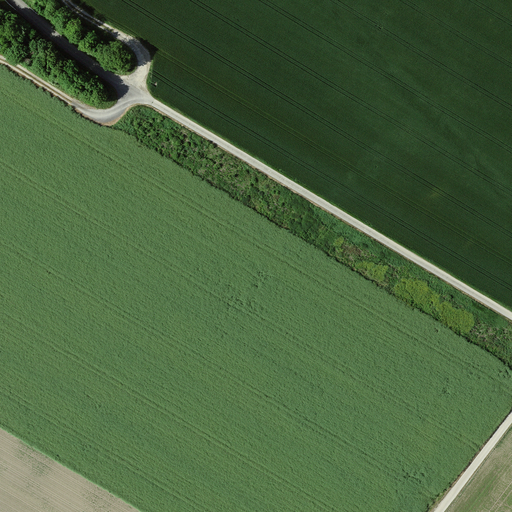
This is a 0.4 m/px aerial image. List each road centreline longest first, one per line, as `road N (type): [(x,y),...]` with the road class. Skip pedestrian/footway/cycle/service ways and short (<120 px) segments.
road 1 (track): [(13,0),(132,90),(511,316)]
road 2 (track): [(0,58),(86,110),(121,106),(141,68),(138,51),(65,0)]
road 3 (track): [(511,417),(438,511)]
